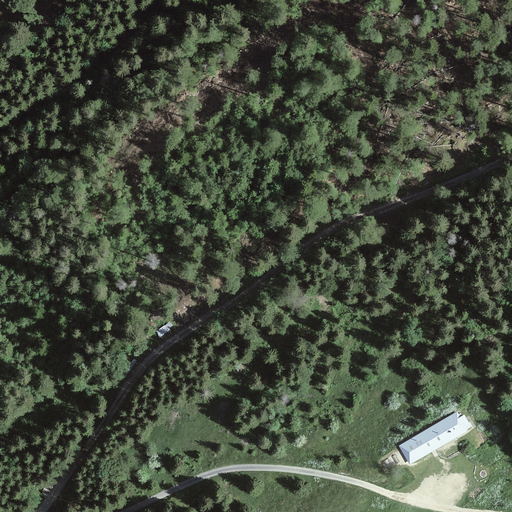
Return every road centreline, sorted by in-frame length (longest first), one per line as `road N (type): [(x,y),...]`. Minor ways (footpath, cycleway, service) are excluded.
road 1 (track): [(511,157),(328,233),(157,353),(43,511)]
road 2 (track): [(129,511),(194,478),(262,467),(458,511)]
